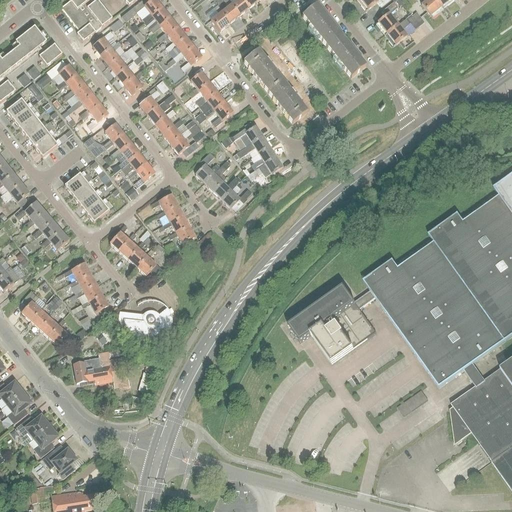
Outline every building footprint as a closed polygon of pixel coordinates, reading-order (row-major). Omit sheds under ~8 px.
[(70,0),(68,1),(70,3),(61,10),(79,34),(77,36),(83,44),(112,21),(96,2),(94,4),(91,0),(122,0),(128,7),(137,0),(70,0)] [(162,11),(154,0),(145,7),(141,3),(132,10),(136,15),(142,22),(141,22),(145,26),(152,20),(151,19),(162,11)] [(226,0),(225,1),(238,18),(248,11),(239,0),(237,0),(238,0),(231,6),(226,0)] [(239,0),(248,11),(258,3),(255,0),(239,0)] [(376,0),(358,0),(356,2),(365,13),(366,12),(367,12),(376,5),(379,3),(378,2),(376,0)] [(389,0),(381,0),(378,2),(379,3),(376,5),(380,9),(390,1),(389,0)] [(443,11),(434,0),(426,0),(427,1),(420,7),(430,18),(432,20),(443,11)] [(452,0),(434,0),(443,11),(453,2),(452,1),(452,0)] [(215,9),(228,26),(238,18),(225,1),(223,2),(228,8),(221,13),(217,7),(215,9)] [(383,12),(386,17),(388,15),(389,16),(397,10),(393,5),(383,12)] [(316,7),(311,11),(301,18),(326,50),(340,38),(316,7)] [(228,26),(215,9),(214,9),(214,10),(219,16),(210,22),(219,34),(228,26)] [(132,10),(121,19),(125,24),(136,15),(132,10)] [(170,20),(162,11),(151,19),(152,20),(156,26),(149,32),(152,36),(160,30),(159,29),(170,20)] [(416,14),(412,18),(419,28),(424,24),(416,14)] [(388,15),(386,17),(377,24),(377,25),(375,26),(384,38),(398,27),(389,16),(388,15)] [(411,17),(398,27),(384,38),(393,48),(394,47),(395,48),(407,38),(402,32),(410,26),(415,32),(419,28),(412,18),(411,17)] [(164,35),(157,41),(159,45),(160,45),(167,39),(178,30),(170,20),(159,29),(160,30),(164,35)] [(118,21),(109,28),(114,34),(123,27),(118,21)] [(129,30),(133,35),(138,30),(134,26),(129,30)] [(0,79),(32,55),(46,43),(34,29),(15,43),(19,48),(1,62),(0,60),(0,79)] [(164,51),(165,51),(167,55),(175,49),(174,48),(185,40),(178,30),(167,39),(172,45),(164,51)] [(135,36),(141,43),(145,40),(139,33),(135,36)] [(111,51),(110,50),(105,44),(113,38),(110,34),(102,40),(103,40),(91,49),(100,60),(111,51)] [(136,44),(131,38),(127,42),(132,48),(136,44)] [(340,38),(326,50),(350,81),(365,69),(340,38)] [(172,61),(175,65),(183,59),(182,58),(193,49),(185,40),(174,48),(175,49),(180,55),(172,61)] [(143,46),(147,51),(153,46),(149,41),(143,46)] [(111,51),(100,60),(107,69),(119,60),(118,60),(113,54),(121,48),(117,44),(110,50),(111,51)] [(61,57),(58,52),(54,47),(39,59),(46,68),(61,57)] [(201,60),(193,49),(182,58),(183,59),(187,65),(180,71),(183,74),(201,60)] [(139,58),(144,54),(141,51),(136,56),(138,59),(139,58)] [(267,95),(282,84),(257,53),(243,64),(267,95)] [(119,60),(107,69),(115,79),(126,70),(126,69),(123,65),(130,59),(125,54),(118,60),(119,60)] [(126,70),(115,79),(123,89),(134,80),(133,79),(129,73),(136,67),(133,63),(126,69),(126,70)] [(65,86),(76,78),(68,68),(57,76),(63,83),(56,89),(59,93),(66,87),(65,86)] [(134,80),(123,89),(131,99),(142,90),(136,83),(144,77),(141,73),(133,79),(134,80)] [(51,81),(47,77),(46,75),(38,82),(43,89),(51,81)] [(188,96),(190,99),(191,100),(198,95),(198,94),(208,85),(200,75),(190,84),(195,91),(188,96)] [(65,86),(66,87),(71,93),(63,99),(66,103),(74,97),(73,96),(84,87),(76,78),(65,86)] [(162,95),(167,91),(168,90),(162,83),(157,87),(162,95)] [(0,104),(6,100),(15,93),(7,84),(0,89),(0,104)] [(282,84),(267,95),(292,126),(306,114),(282,84)] [(206,104),(216,95),(208,85),(198,94),(198,95),(203,100),(195,106),(199,110),(206,104)] [(73,96),(74,97),(78,103),(71,109),(74,113),(82,107),(81,106),(92,97),(84,87),(73,96)] [(157,110),(157,108),(152,103),(159,97),(154,90),(150,94),(153,97),(138,108),(146,118),(157,110)] [(224,105),(216,95),(206,104),(211,110),(204,116),(207,120),(214,114),(213,113),(224,105)] [(157,110),(146,118),(154,128),(165,119),(164,118),(163,116),(170,110),(167,107),(175,100),(172,96),(157,108),(157,110)] [(189,100),(186,96),(181,99),(184,104),(189,100)] [(81,106),(82,107),(86,113),(78,119),(81,123),(89,117),(89,116),(100,107),(92,97),(81,106)] [(13,123),(29,110),(32,108),(29,104),(25,106),(21,101),(6,113),(13,123)] [(213,113),(214,114),(218,120),(211,126),(214,130),(224,122),(232,115),(224,105),(213,113)] [(89,116),(89,117),(94,122),(87,128),(89,132),(108,117),(100,107),(89,116)] [(13,123),(20,132),(36,120),(39,117),(36,113),(33,116),(29,110),(13,123)] [(173,129),(172,128),(167,122),(175,116),(172,112),(164,118),(165,119),(154,128),(162,138),(173,129)] [(199,125),(206,120),(200,113),(193,118),(199,125)] [(28,141),(43,129),(46,126),(43,122),(40,125),(36,120),(20,132),(28,141)] [(173,129),(162,138),(170,147),(181,139),(180,138),(175,132),(183,126),(179,122),(172,128),(173,129)] [(188,132),(195,126),(192,122),(185,128),(188,132)] [(104,135),(108,140),(109,141),(102,147),(106,151),(113,146),(112,145),(123,136),(115,126),(111,129),(106,133),(104,135)] [(238,154),(246,150),(262,139),(255,128),(244,135),(242,131),(231,138),(234,143),(232,145),(238,154)] [(35,150),(50,138),(53,135),(50,131),(47,134),(43,129),(28,141),(35,150)] [(212,130),(206,135),(209,139),(215,135),(212,130)] [(181,139),(170,147),(178,157),(188,149),(183,142),(190,136),(187,132),(180,138),(181,139)] [(112,145),(113,146),(117,152),(110,158),(113,161),(120,156),(120,155),(131,146),(123,136),(112,145)] [(198,149),(207,142),(208,141),(204,136),(194,144),(198,149)] [(50,138),(35,150),(42,159),(57,147),(60,144),(57,140),(54,143),(50,138)] [(227,142),(221,146),(225,150),(230,146),(232,145),(234,143),(231,138),(227,142)] [(92,139),(84,145),(87,150),(96,143),(92,139)] [(257,157),(269,149),(262,139),(246,150),(238,154),(236,156),(238,160),(239,161),(254,151),(257,157)] [(96,143),(87,150),(96,160),(106,151),(102,147),(96,143)] [(121,171),(128,165),(127,165),(138,156),(131,146),(120,155),(120,156),(125,161),(118,167),(121,171)] [(250,175),(258,171),(275,159),(269,149),(257,157),(261,161),(247,170),(250,175)] [(195,177),(204,186),(219,170),(215,166),(209,172),(205,168),(213,160),(209,155),(200,165),(203,168),(195,177)] [(146,166),(138,156),(127,165),(128,165),(133,171),(126,177),(129,181),(136,175),(135,174),(146,166)] [(260,175),(261,175),(268,185),(274,181),(271,177),(282,170),(275,159),(258,171),(260,175)] [(98,176),(102,173),(95,164),(90,168),(92,171),(93,171),(98,176)] [(0,185),(13,176),(5,166),(0,169),(0,185)] [(135,174),(136,175),(141,181),(133,187),(136,190),(154,176),(146,166),(135,174)] [(204,186),(212,194),(222,185),(217,180),(226,172),(221,167),(219,170),(204,186)] [(64,188),(71,196),(86,185),(83,180),(86,177),(83,173),(79,176),(64,188)] [(255,180),(252,174),(250,175),(249,176),(247,178),(250,183),(255,180)] [(21,185),(13,176),(0,185),(0,188),(1,188),(6,194),(8,196),(21,185)] [(464,372),(473,366),(511,337),(511,176),(493,190),(495,193),(460,218),(457,215),(428,236),(430,239),(394,265),(392,262),(363,283),(370,293),(354,304),(343,289),(288,328),(300,345),(311,337),(332,367),(376,335),(359,311),(375,300),(439,390),(464,372)] [(221,203),(235,188),(239,184),(242,182),(238,178),(235,181),(234,180),(226,189),(222,185),(212,194),(221,203)] [(90,182),(86,185),(71,196),(78,205),(93,194),(89,189),(93,186),(90,182)] [(120,189),(124,194),(131,189),(127,183),(120,189)] [(0,198),(0,199),(3,203),(4,205),(11,200),(16,206),(29,195),(21,185),(8,196),(6,194),(0,198)] [(239,192),(235,188),(221,203),(230,212),(239,202),(243,206),(252,197),(247,192),(239,201),(234,197),(239,192)] [(133,189),(124,195),(130,202),(138,196),(133,189)] [(78,205),(85,215),(100,203),(97,198),(100,195),(97,191),(93,194),(78,205)] [(159,207),(163,214),(164,216),(177,208),(171,197),(159,204),(158,203),(150,207),(152,211),(159,207)] [(104,200),(100,203),(85,215),(93,225),(108,213),(104,207),(107,204),(104,200)] [(13,215),(15,218),(18,222),(25,217),(30,223),(31,225),(44,214),(35,204),(24,214),(22,212),(20,214),(17,211),(13,215)] [(165,217),(168,224),(169,226),(183,218),(177,208),(164,216),(163,214),(156,218),(158,221),(165,217)] [(52,224),(44,214),(31,225),(30,223),(23,228),(27,232),(33,226),(38,232),(40,234),(52,224)] [(175,237),(189,229),(183,218),(169,226),(168,224),(162,228),(163,232),(170,228),(174,235),(175,237)] [(48,244),(60,233),(52,224),(40,234),(38,232),(32,238),(35,241),(41,236),(46,242),(48,244)] [(129,243),(127,242),(121,236),(127,230),(124,228),(118,234),(119,235),(109,246),(118,254),(129,243)] [(168,239),(170,242),(176,238),(181,248),(195,240),(189,229),(175,237),(174,235),(168,239)] [(143,244),(150,236),(147,232),(139,241),(143,244)] [(69,243),(60,233),(48,244),(46,242),(40,247),(44,250),(49,245),(56,253),(69,243)] [(138,251),(136,250),(130,244),(135,238),(133,236),(127,242),(129,243),(118,254),(127,262),(138,251)] [(138,251),(127,262),(136,270),(147,259),(145,258),(139,252),(144,247),(141,244),(136,250),(138,251)] [(21,250),(26,256),(31,252),(26,246),(21,250)] [(158,246),(153,252),(159,257),(164,251),(158,246)] [(147,259),(136,270),(145,279),(149,274),(154,279),(161,272),(148,260),(153,255),(150,252),(145,258),(147,259)] [(20,264),(25,260),(21,255),(16,259),(20,264)] [(76,284),(90,277),(84,266),(71,273),(71,272),(63,276),(64,278),(65,279),(72,276),(75,283),(76,284)] [(10,269),(4,274),(5,276),(0,280),(0,290),(3,294),(19,281),(10,269)] [(82,295),(96,287),(90,277),(76,284),(75,283),(69,286),(71,290),(77,286),(81,293),(82,295)] [(88,306),(102,298),(96,287),(82,295),(81,293),(75,297),(76,300),(83,297),(87,304),(88,306)] [(40,313),(39,312),(33,306),(38,300),(35,298),(30,304),(30,305),(20,316),(30,325),(40,313)] [(88,306),(87,304),(80,308),(82,311),(89,307),(94,317),(108,309),(102,298),(88,306)] [(49,321),(48,320),(42,314),(47,309),(44,306),(39,312),(40,313),(30,325),(39,332),(49,321)] [(118,321),(118,323),(118,325),(118,326),(118,328),(123,328),(124,332),(125,334),(126,336),(127,338),(128,339),(129,341),(131,343),(133,344),(134,346),(136,347),(138,348),(140,349),(142,349),(144,350),(146,350),(148,351),(150,351),(152,351),(154,350),(154,344),(161,342),(164,340),(167,337),(169,334),(170,330),(171,326),(171,322),(171,319),(169,315),(168,312),(166,310),(158,317),(157,315),(154,313),(152,313),(150,313),(147,313),(144,315),(142,317),(119,314),(118,316),(118,318),(118,319),(118,321)] [(58,329),(57,328),(51,322),(56,317),(53,314),(48,320),(49,321),(39,332),(48,340),(58,329)] [(65,324),(62,322),(57,328),(58,329),(48,340),(57,349),(67,337),(59,330),(65,324)] [(87,337),(83,331),(76,336),(80,342),(87,337)] [(102,348),(106,344),(102,339),(98,343),(102,348)] [(135,352),(126,353),(127,358),(128,364),(137,362),(136,360),(135,352)] [(84,365),(73,367),(74,376),(92,372),(91,367),(101,365),(109,364),(110,369),(125,366),(128,365),(128,364),(127,358),(108,362),(108,359),(110,359),(109,353),(99,355),(100,360),(90,362),(84,363),(84,365)] [(146,355),(136,360),(140,367),(150,363),(146,355)] [(156,360),(149,363),(153,370),(159,366),(156,360)] [(511,362),(484,382),(473,366),(464,372),(476,388),(451,406),(453,409),(449,411),(454,447),(471,435),(511,492),(511,362)] [(92,372),(74,376),(76,386),(80,385),(80,388),(94,385),(95,387),(112,384),(113,391),(121,389),(122,392),(129,391),(125,366),(110,369),(109,364),(101,365),(91,367),(92,372)] [(155,384),(157,377),(158,372),(146,368),(144,374),(143,374),(141,381),(138,392),(148,395),(151,383),(155,384)] [(6,408),(25,393),(19,387),(18,388),(14,384),(5,391),(1,386),(0,387),(0,401),(1,401),(6,408)] [(397,405),(402,415),(429,402),(424,392),(397,405)] [(25,393),(6,408),(11,414),(7,418),(14,426),(25,417),(22,412),(31,405),(27,401),(29,399),(25,393)] [(144,401),(131,399),(131,400),(133,400),(131,408),(142,411),(144,401)] [(33,441),(49,428),(41,417),(31,425),(28,420),(16,429),(23,438),(28,434),(33,441)] [(49,428),(33,441),(38,448),(33,451),(40,460),(52,451),(48,446),(58,439),(49,428)] [(54,468),(59,474),(57,475),(62,482),(75,471),(71,466),(76,462),(67,451),(58,458),(53,452),(41,461),(49,472),(54,468)] [(41,492),(30,493),(32,507),(40,505),(40,500),(48,499),(47,494),(52,493),(52,489),(52,487),(40,488),(41,492)] [(76,494),(51,498),(52,511),(89,511),(97,511),(94,496),(82,498),(81,495),(76,496),(76,494)]
